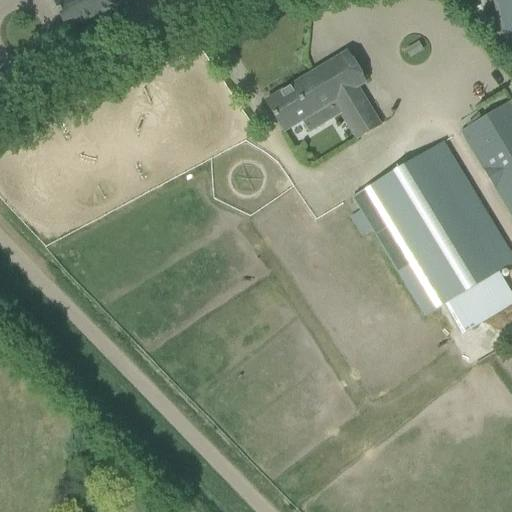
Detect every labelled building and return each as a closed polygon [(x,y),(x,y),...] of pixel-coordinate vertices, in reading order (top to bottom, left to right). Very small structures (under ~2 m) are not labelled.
[(52,0),(65,30),(134,0),(52,0)] [(511,0),(492,0),(503,37),(511,34),(511,0)] [(341,114),(357,140),(379,127),(357,90),(371,81),(353,51),(310,77),(335,118),(341,114)] [(304,120),(311,132),(335,118),(310,77),(267,103),(284,132),(304,120)] [(460,134),(511,220),(511,103),(460,134)] [(446,307),(463,336),(511,306),(511,295),(499,274),(511,266),(511,258),(443,144),(352,199),(425,319),(446,307)]
